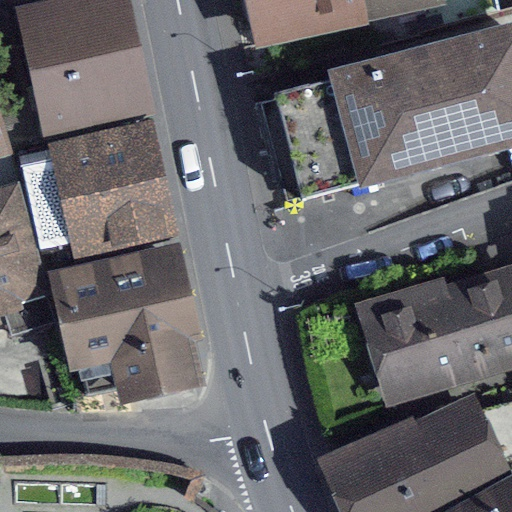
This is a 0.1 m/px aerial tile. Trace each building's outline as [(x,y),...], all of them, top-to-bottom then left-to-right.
[(0,0),(0,100),(13,146),(42,137),(6,12),(31,5),(29,0),(0,0)] [(159,117),(133,0),(68,0),(18,11),(47,142),(159,117)] [(241,0),(253,51),(369,24),(365,11),(412,0),(421,0),(428,26),(497,10),(494,0),(241,0)] [(273,99),(259,103),(285,200),(299,196),(300,199),(355,184),(357,190),(511,148),(511,19),(325,70),(327,78),(271,93),(273,99)] [(13,146),(0,107),(0,178),(15,173),(10,159),(16,157),(13,146)] [(155,124),(50,147),(51,154),(21,161),(42,255),(72,249),(75,264),(180,241),(155,124)] [(0,322),(8,320),(14,339),(57,325),(48,299),(55,297),(42,255),(15,173),(0,178),(0,322)] [(75,378),(113,369),(123,412),(209,392),(198,349),(208,346),(184,247),(51,279),(55,297),(75,378)] [(386,408),(511,368),(511,264),(446,285),(443,275),(353,304),(386,408)] [(315,461),(338,511),(439,511),(459,503),(511,473),(474,394),(413,423),(410,417),(315,461)] [(511,511),(511,472),(511,473),(459,503),(443,511),(511,511)]
